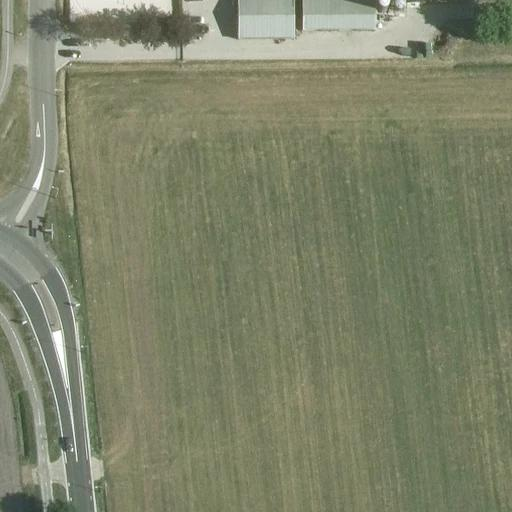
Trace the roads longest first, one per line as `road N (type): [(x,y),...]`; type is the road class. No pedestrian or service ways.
road 1 (secondary): [(6,239),(41,168),(40,0)]
road 2 (secondary): [(65,388),(70,356),(57,292),(34,258),(6,239)]
road 3 (secondary): [(0,269),(26,299),(65,388)]
road 4 (secondary): [(80,511),(65,388)]
